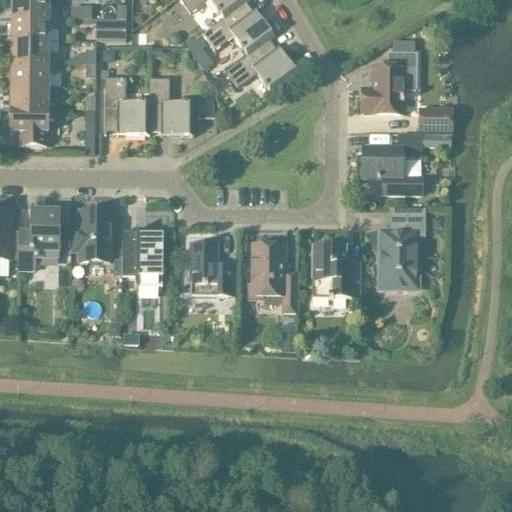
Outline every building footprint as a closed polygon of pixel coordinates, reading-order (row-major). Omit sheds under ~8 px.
[(49,11),(48,0),(11,0),(11,21),(56,22),(56,12),(49,11)] [(250,3),(247,0),(178,0),(189,15),(208,1),(223,22),(247,4),(248,5),(250,3)] [(274,40),(248,5),(247,4),(223,22),(201,37),(213,54),(233,40),(246,59),(247,59),(271,42),(274,40)] [(125,22),(125,10),(116,10),(116,22),(125,22)] [(48,45),(48,32),(55,32),(56,22),(11,21),(11,44),(48,45)] [(125,22),(116,22),(95,22),(94,45),(124,45),(125,22)] [(172,35),(168,38),(168,43),(172,46),(177,46),(180,43),(180,38),(176,35),(172,35)] [(297,77),(271,42),(247,59),(246,59),(225,74),(237,91),(256,77),(271,97),(297,77)] [(48,57),(48,45),(11,44),(10,67),(55,67),(55,57),(48,57)] [(150,54),(150,63),(161,63),(161,54),(150,54)] [(69,65),(69,67),(86,68),(95,68),(95,56),(86,56),(86,58),(81,58),(69,65)] [(102,56),(102,67),(107,67),(113,61),(113,56),(102,56)] [(415,93),(415,71),(415,57),(389,57),(389,70),(374,70),(373,93),(362,93),(362,115),(373,115),(372,117),(403,118),(403,93),(415,93)] [(208,66),(200,72),(209,84),(217,78),(208,66)] [(48,90),(48,78),(55,78),(55,67),(10,67),(10,90),(48,90)] [(95,80),(95,68),(86,68),(86,80),(95,80)] [(149,106),(148,106),(125,106),(125,82),(104,82),(104,138),(149,139),(149,136),(148,136),(149,106)] [(193,139),(193,106),(169,106),(169,82),(148,82),(148,106),(149,106),(148,136),(149,136),(149,139),(193,139)] [(225,88),(220,82),(215,85),(217,94),(225,88)] [(60,90),(48,90),(10,90),(10,112),(55,113),(55,103),(59,103),(60,90)] [(95,113),(95,101),(86,101),(86,113),(95,113)] [(47,136),(47,123),(54,123),(55,113),(10,112),(10,136),(18,136),(18,150),(46,150),(46,136),(47,136)] [(451,112),(419,112),(419,135),(451,135),(451,112)] [(94,158),(95,113),(86,113),(85,158),(94,158)] [(402,182),(402,161),(421,161),(422,138),(396,138),(396,151),(361,151),(361,181),(382,181),(381,198),(421,199),(421,182),(402,182)] [(416,281),(416,239),(424,240),(425,212),(389,211),(388,235),(380,235),(380,281),(378,283),(378,289),(382,293),(388,293),(391,291),(405,291),(407,294),(414,294),(418,289),(418,283),(416,281)] [(0,263),(10,263),(9,260),(10,253),(18,253),(18,235),(10,235),(10,213),(0,213),(0,263)] [(58,262),(58,214),(30,214),(30,234),(18,234),(18,235),(18,253),(18,273),(34,274),(34,262),(58,262)] [(110,265),(111,214),(80,214),(80,233),(70,232),(70,255),(79,255),(79,265),(110,265)] [(443,219),(433,219),(433,226),(436,231),(443,231),(443,219)] [(162,291),(162,238),(137,238),(137,234),(122,234),(122,279),(135,279),(135,290),(162,291)] [(235,300),(236,271),(216,270),(216,248),(190,247),(189,299),(235,300)] [(297,316),(298,278),(285,277),(285,248),(251,248),(251,288),(248,290),(248,297),(253,302),(260,303),(263,300),(281,300),(281,316),(297,316)] [(359,302),(359,266),(345,266),(345,249),(312,249),(311,301),(328,301),(328,303),(333,303),(333,302),(359,302)] [(114,326),(108,329),(108,337),(120,337),(120,326),(114,326)]
